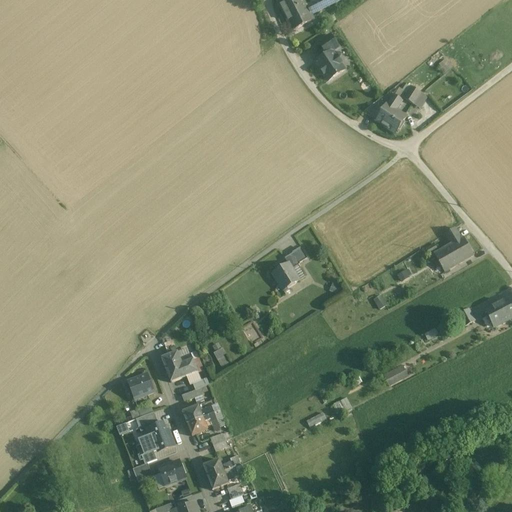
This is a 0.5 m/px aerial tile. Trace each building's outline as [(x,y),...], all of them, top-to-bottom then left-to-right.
[(307,9),(301,0),(282,0),(276,5),(295,35),(293,36),(299,44),(323,29),(318,21),(315,22),(312,16),(307,9)] [(324,0),(307,9),(312,16),(313,15),(314,17),(346,0),(324,0)] [(330,36),(319,44),(326,56),(332,52),(332,53),(338,48),(330,36)] [(332,53),(332,52),(326,56),(315,63),(328,82),(344,72),(340,65),(341,64),(337,58),(336,59),(332,53)] [(455,66),(450,60),(445,66),(449,71),(455,66)] [(422,94),(411,88),(404,99),(414,106),(422,94)] [(394,96),(388,105),(387,105),(376,122),(395,135),(406,118),(396,111),(402,102),(394,96)] [(456,230),(445,236),(451,246),(462,239),(456,230)] [(451,246),(449,247),(460,264),(474,256),(463,239),(462,239),(451,246)] [(449,247),(435,255),(445,272),(460,264),(449,247)] [(301,249),(292,254),(293,255),(299,264),(307,259),(301,249)] [(293,255),(285,260),(288,265),(289,265),(292,270),(298,266),(300,265),(299,264),(293,255)] [(288,265),(273,275),(283,291),(305,278),(298,266),(292,270),(289,265),(288,265)] [(442,275),(444,279),(459,271),(457,266),(442,275)] [(340,288),(335,286),(332,293),(337,295),(340,288)] [(381,297),(374,301),(380,310),(387,306),(381,297)] [(511,303),(510,299),(497,305),(505,320),(502,322),(503,324),(511,319),(511,303)] [(497,305),(485,311),(494,328),(503,324),(502,322),(505,320),(497,305)] [(468,310),(459,315),(462,321),(472,316),(468,310)] [(472,316),(462,321),(465,327),(475,322),(472,316)] [(223,349),(214,352),(219,365),(228,362),(223,349)] [(177,353),(162,360),(166,372),(193,361),(191,355),(180,359),(177,353)] [(198,359),(193,361),(198,374),(203,371),(198,359)] [(193,361),(166,372),(171,384),(198,374),(193,361)] [(412,376),(406,364),(386,374),(392,386),(412,376)] [(148,376),(128,383),(134,400),(146,396),(146,397),(155,394),(148,376)] [(338,416),(351,410),(347,398),(333,404),(338,416)] [(215,401),(183,414),(187,426),(203,420),(214,416),(220,413),(218,407),(217,407),(215,401)] [(150,406),(130,413),(133,422),(136,421),(153,414),(150,406)] [(153,414),(136,421),(139,428),(140,430),(146,428),(145,426),(154,423),(156,427),(159,426),(154,414),(153,414)] [(323,414),(306,421),(309,428),(326,421),(323,414)] [(214,416),(203,420),(205,426),(216,422),(214,416)] [(203,420),(187,426),(192,438),(208,432),(205,426),(203,420)] [(133,422),(121,427),(124,434),(139,428),(136,421),(133,422)] [(159,426),(156,427),(154,423),(145,426),(146,428),(140,430),(141,433),(147,431),(150,438),(140,442),(145,456),(157,452),(164,449),(165,450),(164,451),(174,447),(168,431),(166,432),(163,424),(159,426)] [(223,435),(211,440),(213,447),(226,442),(223,435)] [(226,442),(213,447),(216,453),(228,448),(226,442)] [(219,461),(204,467),(208,479),(224,473),(222,467),(219,461)] [(179,463),(160,471),(166,488),(186,480),(179,463)] [(233,463),(222,467),(224,473),(235,469),(233,463)] [(148,465),(133,471),(138,483),(153,478),(148,465)] [(224,473),(208,479),(213,492),(229,485),(227,480),(238,475),(235,469),(224,473)] [(240,485),(228,490),(232,501),(244,496),(240,485)] [(198,511),(195,503),(176,510),(176,511),(198,511)]
